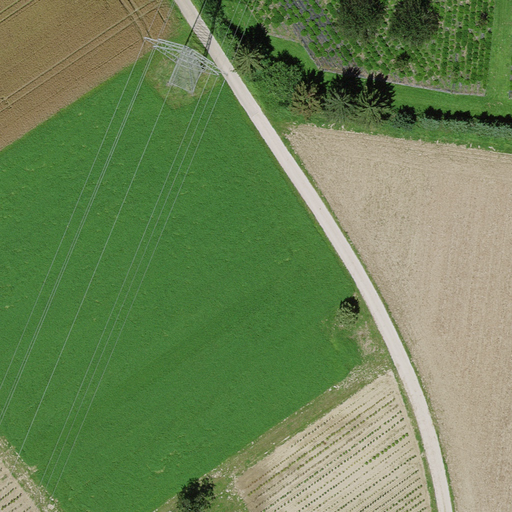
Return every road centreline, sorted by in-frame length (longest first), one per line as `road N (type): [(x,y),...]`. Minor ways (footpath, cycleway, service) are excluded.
road 1 (track): [(445,511),(396,342),(181,0)]
road 2 (track): [(173,511),(398,351)]
